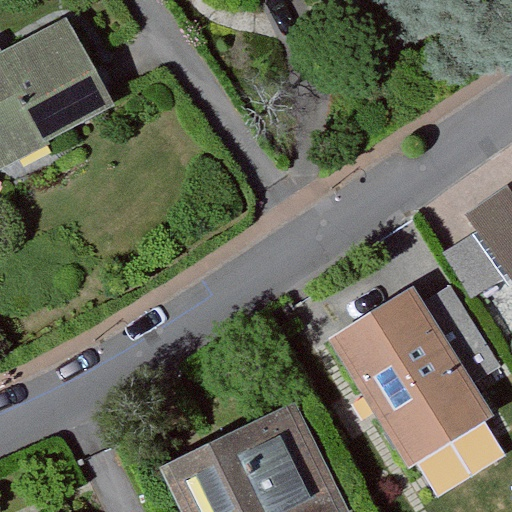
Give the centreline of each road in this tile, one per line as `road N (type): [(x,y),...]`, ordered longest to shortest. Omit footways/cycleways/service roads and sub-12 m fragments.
road 1 (residential): [(314,241),(68,402),(0,433)]
road 2 (residential): [(140,0),(314,241)]
road 3 (residential): [(511,112),(314,241)]
